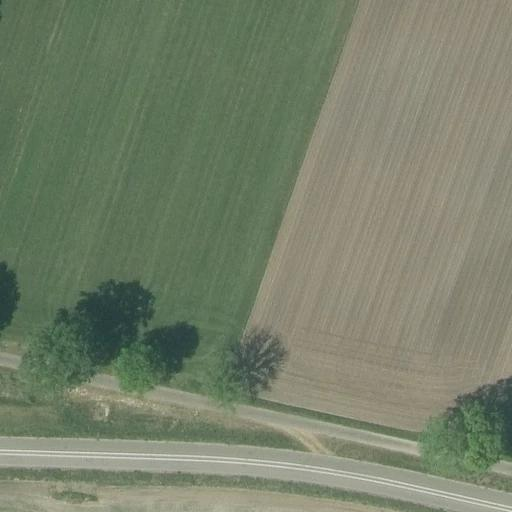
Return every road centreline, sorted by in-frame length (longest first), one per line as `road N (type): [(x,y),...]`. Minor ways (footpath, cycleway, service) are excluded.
road 1 (track): [(511,470),(0,359)]
road 2 (unclassified): [(511,509),(241,461),(0,453)]
